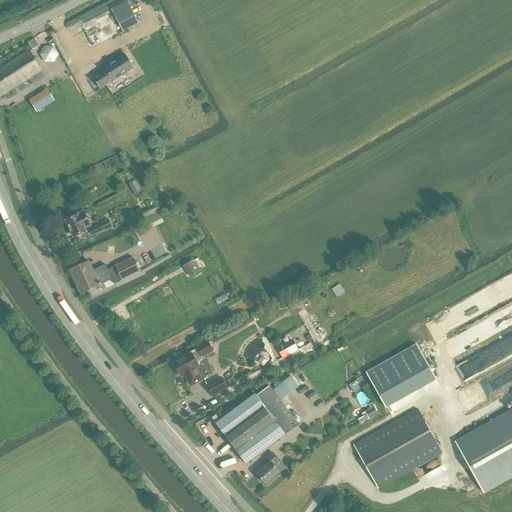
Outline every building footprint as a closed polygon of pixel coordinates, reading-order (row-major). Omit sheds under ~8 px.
[(123,31),(137,24),(126,2),(111,9),(123,31)] [(0,70),(0,97),(41,71),(30,51),(0,70)] [(106,70),(93,78),(100,89),(113,81),(134,68),(125,55),(105,68),(106,70)] [(135,180),(128,183),(132,191),(139,188),(135,180)] [(156,206),(141,213),(144,219),(159,212),(156,206)] [(84,228),(89,225),(83,212),(65,220),(73,237),(85,231),(84,228)] [(102,222),(105,230),(112,227),(109,219),(102,222)] [(91,236),(103,230),(100,224),(89,230),(91,236)] [(133,258),(108,270),(105,265),(93,271),(88,261),(69,270),(80,294),(112,279),(114,284),(140,272),(133,258)] [(200,270),(194,260),(185,265),(191,276),(200,270)] [(300,291),(284,300),(288,307),(304,299),(300,291)] [(293,341),(278,349),(283,358),(298,350),(293,341)] [(190,354),(174,363),(181,376),(185,374),(191,386),(202,380),(195,369),(198,367),(197,364),(201,362),(202,360),(203,358),(202,356),(212,350),(208,343),(190,353),(190,354)] [(417,345),(366,373),(386,408),(436,380),(417,345)] [(272,390),(280,401),(299,386),(291,376),(272,390)] [(362,376),(349,385),(355,394),(367,385),(362,376)] [(227,388),(221,378),(207,386),(213,396),(227,388)] [(296,423),(280,401),(272,390),(269,387),(256,396),(254,395),(216,423),(246,464),(285,435),(283,433),(296,423)] [(364,416),(360,419),(362,423),(378,414),(372,403),(368,405),(370,409),(362,414),(364,416)] [(377,489),(442,453),(418,410),(353,446),(377,489)] [(511,411),(456,443),(483,492),(511,476),(511,411)] [(269,463),(256,474),(265,485),(279,473),(280,474),(286,469),(280,462),(279,463),(276,459),(277,458),(273,453),(266,460),(269,463)]
